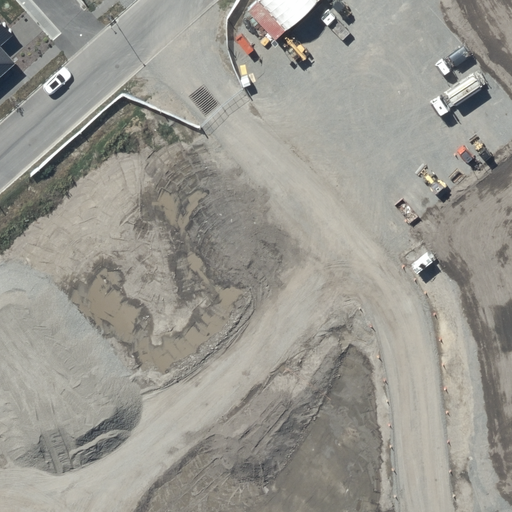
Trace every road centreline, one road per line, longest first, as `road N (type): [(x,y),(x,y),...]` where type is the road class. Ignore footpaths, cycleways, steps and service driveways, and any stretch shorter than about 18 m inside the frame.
road 1 (residential): [(428,511),(410,327),(399,294),(154,18)]
road 2 (residential): [(107,60),(0,155)]
